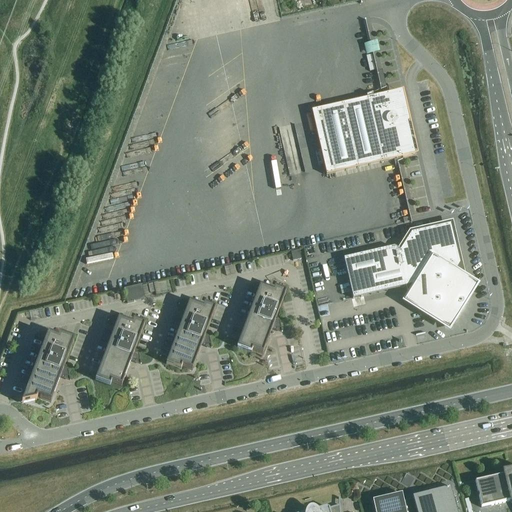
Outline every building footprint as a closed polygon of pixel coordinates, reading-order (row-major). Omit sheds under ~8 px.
[(393,37),(366,42),(368,54),(374,53),(377,65),(371,66),(372,69),(379,68),(383,91),(403,87),(393,37)] [(367,100),(311,112),(326,176),(397,160),(397,157),(409,154),(409,146),(407,135),(406,130),(404,119),(402,114),(399,104),(396,96),(383,99),(383,96),(373,98),(372,95),(366,97),(367,100)] [(408,194),(413,192),(408,179),(404,181),(408,194)] [(415,296),(416,300),(417,305),(419,308),(422,312),(425,315),(429,317),(433,319),(437,320),(441,320),(446,319),(450,318),(454,316),(457,313),(460,310),(463,306),(464,302),(465,298),(466,293),(465,289),(464,285),(461,281),(459,277),(455,274),(454,274),(460,265),(450,225),(411,234),(400,252),(394,248),(344,260),(353,300),(417,285),(415,292),(415,296)] [(301,260),(299,251),(291,253),(293,261),(301,260)] [(234,275),(232,267),(224,269),(226,277),(234,275)] [(124,290),(127,305),(145,301),(141,286),(124,290)] [(279,322),(275,321),(286,293),(274,289),(273,292),(260,287),(237,349),(251,354),(252,351),(262,355),(272,330),(276,331),(276,330),(280,329),(281,333),(282,333),(280,322),(279,322)] [(166,365),(181,371),(182,367),(192,371),(201,346),(205,348),(206,346),(210,345),(211,349),(212,349),(209,338),(208,338),(205,337),(215,309),(204,305),(202,308),(189,303),(166,365)] [(44,318),(42,310),(28,313),(30,321),(44,318)] [(133,321),(132,324),(118,319),(95,381),(110,387),(111,384),(121,387),(131,362),(135,364),(135,362),(139,361),(140,365),(141,365),(139,354),(138,354),(134,353),(144,325),(133,321)] [(48,336),(22,405),(36,402),(37,398),(51,403),(60,378),(64,380),(65,378),(69,377),(70,381),(68,370),(67,370),(63,369),(74,341),(59,336),(58,339),(48,336)] [(481,509),(509,502),(510,503),(511,503),(511,469),(509,470),(510,475),(475,483),(481,509)] [(415,511),(456,511),(450,488),(412,498),(413,501),(415,511)] [(415,511),(413,501),(403,503),(401,495),(372,502),(374,511),(415,511)] [(318,511),(315,511),(314,511),(313,511),(312,511),(311,511),(310,511),(309,511),(308,511),(340,511),(340,508),(340,506),(340,500),(340,499),(338,499),(338,500),(338,506),(328,509),(328,508),(327,509),(326,508),(317,510),(318,511)]
